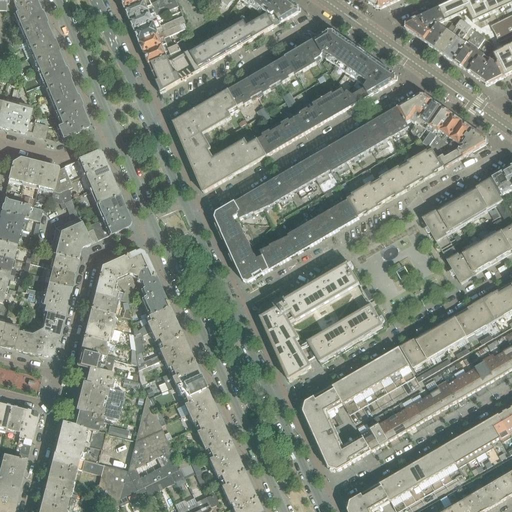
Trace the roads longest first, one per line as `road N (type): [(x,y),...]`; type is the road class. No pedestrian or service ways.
road 1 (residential): [(240,309),(402,219),(511,146)]
road 2 (tertiary): [(157,231),(284,511)]
road 3 (residential): [(427,71),(194,212)]
road 4 (residential): [(511,269),(279,401)]
road 5 (residential): [(321,502),(511,394)]
road 6 (residential): [(154,116),(331,5)]
road 7 (residential): [(59,375),(91,263),(157,231)]
road 8 (tertiary): [(57,0),(116,131)]
road 9 (tertiary): [(154,116),(101,0)]
